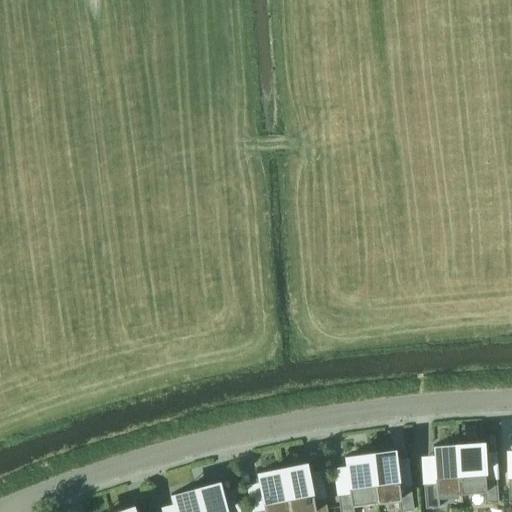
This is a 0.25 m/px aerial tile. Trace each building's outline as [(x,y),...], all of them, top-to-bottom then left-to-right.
[(485,503),(498,503),(496,477),(485,478),(482,441),(480,441),(481,446),(459,448),(458,443),(457,443),(461,493),(484,492),(485,503)] [(424,482),(425,508),(439,507),(438,495),(461,493),(457,443),(456,443),(457,448),(435,449),(434,445),(433,445),(435,481),(424,482)] [(398,498),(400,511),(413,509),(410,484),(398,485),(393,449),(392,449),(392,454),(370,457),(370,452),(369,452),(375,501),(398,498)] [(344,456),(349,492),(338,494),(340,511),(353,511),(353,504),(375,501),(369,452),(368,452),(369,457),(347,460),(346,455),(344,456)] [(307,511),(314,511),(313,511),(327,511),(324,496),(313,498),(305,462),(304,462),(305,467),(283,471),(282,467),(281,467),(290,511),(307,511)] [(290,511),(281,467),(280,467),(281,472),(259,476),(259,471),(257,472),(264,508),(253,510),(253,511),(290,511)] [(195,487),(194,487),(201,511),(226,511),(218,481),(217,481),(218,486),(197,492),(195,487)] [(201,511),(194,487),(195,492),(173,498),(172,493),(171,494),(175,511),(201,511)]
